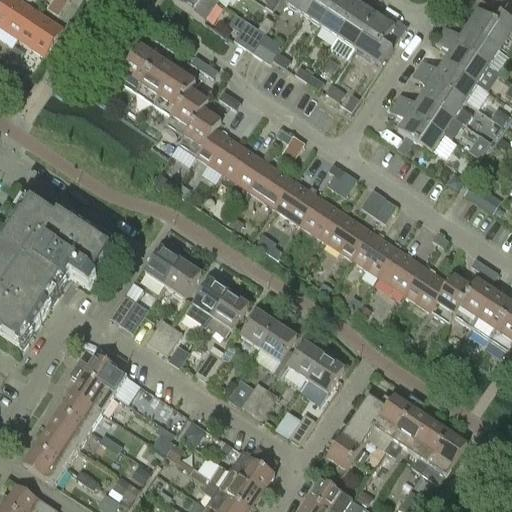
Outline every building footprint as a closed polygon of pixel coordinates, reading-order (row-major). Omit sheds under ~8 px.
[(0,32),(18,44),(36,16),(12,0),(9,0),(0,14),(0,32)] [(0,0),(0,14),(9,0),(0,0)] [(205,27),(218,8),(206,0),(177,0),(174,6),(205,27)] [(273,16),(281,4),(275,0),(272,0),(265,12),(273,16)] [(292,0),(286,9),(304,20),(317,0),(292,0)] [(317,0),(304,20),(321,31),(341,0),(317,0)] [(348,0),(341,0),(321,31),(338,42),(364,3),(358,0),(353,0),(352,2),(348,0)] [(372,9),(364,3),(338,42),(331,53),(349,64),(355,54),(378,20),(369,14),(372,9)] [(63,33),(36,16),(18,44),(43,61),(38,69),(39,69),(63,33)] [(477,17),(467,33),(501,55),(511,38),(511,24),(501,17),(494,27),(478,16),(477,17)] [(378,20),(355,54),(382,71),(394,54),(383,47),(394,30),(378,20)] [(258,34),(265,39),(274,27),(266,22),(258,34)] [(253,58),(256,54),(265,39),(258,34),(247,26),(234,46),(253,58)] [(501,55),(467,33),(461,42),(446,32),(441,40),(489,72),(501,55)] [(165,41),(159,37),(154,45),(160,48),(165,41)] [(256,54),(253,58),(265,66),(271,70),(274,66),(279,59),(278,58),(283,51),(265,39),(256,54)] [(444,67),(478,89),(489,72),(441,40),(435,48),(450,58),(444,67)] [(160,48),(166,52),(171,45),(165,41),(160,48)] [(176,48),(171,45),(166,52),(172,56),(176,48)] [(178,60),(182,52),(176,48),(172,56),(178,60)] [(141,89),(159,63),(140,51),(116,87),(135,99),(141,89)] [(291,66),(279,59),(274,66),(286,74),(291,66)] [(196,72),(201,65),(195,61),(190,68),(196,72)] [(135,99),(153,111),(177,75),(159,63),(141,89),(135,99)] [(196,72),(202,76),(207,68),(201,65),(196,72)] [(423,67),(418,74),(467,107),(479,115),(491,98),(488,96),(478,89),(444,67),(438,77),(427,70),(423,67)] [(212,72),(207,68),(202,76),(207,80),(212,72)] [(212,72),(207,80),(213,84),(218,76),(212,72)] [(300,72),(295,80),(307,88),(313,81),(300,72)] [(467,107),(418,74),(413,82),(427,92),(421,101),(464,129),(465,130),(472,119),(462,113),(467,107)] [(195,87),(177,75),(153,111),(170,122),(171,123),(190,94),(190,95),(195,87)] [(325,89),(313,81),(307,88),(320,96),(325,89)] [(345,98),(332,89),(326,98),(340,107),(345,98)] [(165,130),(183,142),(184,142),(202,114),(203,114),(208,106),(190,95),(190,94),(171,123),(170,122),(165,130)] [(225,108),(229,100),(224,96),(219,104),(225,108)] [(230,111),(235,104),(233,103),(229,100),(225,108),(230,111)] [(352,100),(344,113),(352,118),(360,105),(352,100)] [(401,100),(396,108),(444,140),(452,146),(464,129),(421,101),(415,110),(405,103),(401,100)] [(236,115),(241,108),(235,104),(230,111),(236,115)] [(444,140),(396,108),(390,116),(405,125),(398,136),(432,158),(444,140)] [(502,130),(508,120),(495,112),(489,121),(502,130)] [(221,126),(203,114),(202,114),(184,142),(183,142),(178,150),(197,162),(215,134),(216,134),(221,126)] [(197,162),(222,179),(241,151),(216,134),(215,134),(197,162)] [(282,146),(287,138),(281,135),(276,142),(282,146)] [(287,138),(282,146),(288,149),(293,142),(287,138)] [(505,155),(510,149),(501,143),(496,150),(505,155)] [(222,179),(249,197),(267,168),(241,151),(222,179)] [(293,186),(267,168),(249,197),(275,214),(293,186)] [(328,177),(334,180),(339,173),(333,169),(328,177)] [(339,173),(334,180),(340,184),(345,177),(339,173)] [(457,195),(463,186),(454,179),(447,189),(457,195)] [(163,198),(167,192),(170,187),(160,180),(153,191),(163,198)] [(275,214),(300,231),(319,203),(293,186),(275,214)] [(474,187),(465,200),(475,206),(484,193),(474,187)] [(176,197),(186,204),(191,196),(182,190),(176,197)] [(300,231),(326,248),(345,220),(319,203),(300,231)] [(380,211),(386,215),(391,208),(385,204),(380,211)] [(397,212),(391,208),(386,215),(392,219),(397,212)] [(101,244),(74,226),(69,234),(31,209),(27,216),(23,213),(0,248),(0,337),(19,350),(28,337),(31,340),(70,281),(90,294),(97,283),(95,282),(111,257),(99,248),(101,244)] [(374,221),(380,225),(386,215),(380,211),(374,221)] [(392,219),(386,215),(380,225),(385,229),(392,219)] [(371,237),(345,220),(326,248),(352,266),(371,237)] [(244,229),(236,224),(230,232),(238,238),(244,229)] [(352,266),(378,283),(397,254),(371,237),(352,266)] [(432,246),(438,250),(443,242),(437,239),(432,246)] [(443,242),(438,250),(444,253),(449,246),(443,242)] [(284,257),(275,251),(270,259),(278,265),(284,257)] [(145,278),(165,291),(184,262),(171,253),(168,257),(161,253),(145,278)] [(423,272),(397,254),(378,283),(404,300),(423,272)] [(184,262),(165,291),(184,304),(201,279),(195,275),(197,271),(184,262)] [(471,271),(476,275),(481,268),(475,264),(471,271)] [(476,275),(482,279),(487,271),(481,268),(476,275)] [(493,275),(487,271),(482,279),(488,282),(493,275)] [(404,300),(430,317),(449,289),(423,272),(404,300)] [(498,279),(493,275),(488,282),(494,286),(498,279)] [(449,330),(454,322),(454,321),(473,293),(472,293),(454,281),(449,289),(430,317),(449,330)] [(209,284),(186,320),(206,333),(212,323),(232,294),(218,285),(216,289),(209,284)] [(477,285),(472,293),(473,293),(454,321),(454,322),(472,333),(496,297),(477,285)] [(329,299),(332,293),(323,287),(320,293),(319,294),(328,300),(329,299)] [(232,294),(212,323),(232,336),(249,311),(242,306),(245,303),(232,294)] [(472,333),(490,345),(511,311),(511,308),(496,297),(472,333)] [(109,323),(120,330),(136,307),(125,300),(109,323)] [(359,317),(363,309),(353,303),(349,310),(359,317)] [(363,311),(359,317),(366,321),(370,316),(363,311)] [(511,351),(511,311),(490,345),(508,358),(511,351)] [(240,341),(260,354),(279,325),(266,316),(263,320),(257,316),(240,341)] [(147,348),(157,355),(172,331),(162,324),(147,348)] [(279,325),(260,354),(280,368),(297,342),(290,338),(293,334),(279,325)] [(183,338),(172,331),(157,355),(168,362),(183,338)] [(412,344),(405,339),(401,346),(408,350),(412,344)] [(288,373),(308,386),(327,357),(314,348),(311,352),(305,348),(288,373)] [(81,367),(75,375),(115,401),(127,383),(120,378),(128,367),(107,353),(100,364),(95,362),(88,373),(81,367)] [(210,356),(194,379),(205,386),(220,363),(210,356)] [(327,357),(308,386),(328,399),(344,374),(338,370),(341,366),(327,357)] [(220,363),(205,386),(215,394),(231,370),(220,363)] [(78,388),(71,398),(103,419),(115,401),(75,375),(70,382),(78,388)] [(252,418),(268,394),(258,388),(242,412),(252,418)] [(252,418),(262,425),(278,401),(268,394),(252,418)] [(71,398),(59,416),(91,437),(103,419),(71,398)] [(368,401),(347,432),(366,445),(374,434),(373,433),(392,406),(392,405),(384,400),(379,408),(368,401)] [(394,401),(392,405),(392,406),(373,433),(374,434),(391,445),(418,405),(410,401),(405,408),(394,401)] [(402,452),(410,457),(431,425),(420,418),(425,410),(418,405),(391,445),(385,456),(395,463),(402,452)] [(59,416),(47,434),(79,455),(91,437),(59,416)] [(305,419),(289,442),(300,449),(315,426),(305,419)] [(421,479),(428,469),(449,437),(431,425),(410,457),(418,463),(411,473),(421,479)] [(341,484),(366,445),(347,432),(327,464),(338,471),(333,479),(341,484)] [(47,434),(35,452),(67,473),(79,455),(47,434)] [(449,437),(428,469),(421,479),(439,491),(467,450),(467,449),(449,437)] [(108,453),(113,445),(104,439),(99,447),(108,453)] [(113,445),(108,453),(117,459),(122,451),(113,445)] [(227,462),(233,453),(225,447),(219,457),(227,462)] [(186,456),(176,450),(168,461),(178,468),(186,456)] [(55,491),(67,473),(35,452),(23,471),(55,491)] [(274,480),(271,478),(278,466),(257,452),(249,463),(243,459),(230,478),(262,499),(274,480)] [(354,464),(362,469),(369,459),(361,454),(354,464)] [(134,482),(143,488),(151,477),(141,471),(134,482)] [(209,489),(243,511),(253,511),(262,499),(230,478),(221,471),(212,485),(202,479),(197,486),(207,492),(209,489)] [(197,486),(202,479),(193,473),(188,480),(197,486)] [(85,489),(89,482),(80,476),(75,483),(85,489)] [(89,482),(85,489),(94,495),(98,488),(89,482)] [(132,507),(140,495),(120,482),(112,494),(132,507)] [(321,485),(309,504),(320,511),(361,511),(353,506),(321,485)] [(213,504),(207,511),(243,511),(209,489),(207,492),(203,497),(213,504)] [(4,499),(0,505),(10,511),(49,511),(16,490),(8,502),(4,499)] [(363,495),(358,504),(368,511),(374,502),(363,495)] [(167,511),(172,504),(161,496),(156,503),(167,511)] [(99,511),(118,511),(121,509),(106,499),(98,511),(99,511)]
